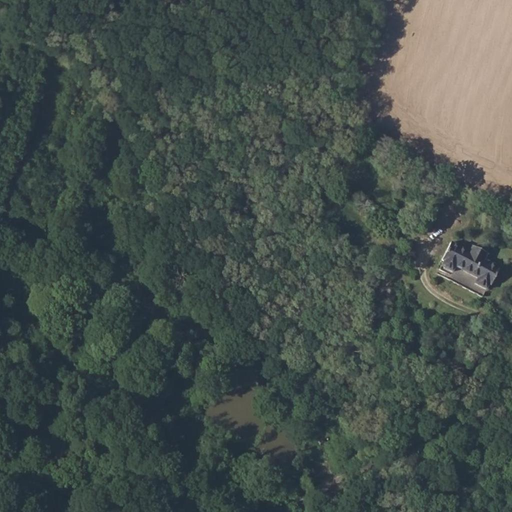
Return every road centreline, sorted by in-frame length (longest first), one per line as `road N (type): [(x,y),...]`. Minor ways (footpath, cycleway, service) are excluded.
road 1 (track): [(511,425),(443,434),(393,463),(264,511)]
road 2 (track): [(511,319),(434,293),(425,282),(423,249)]
